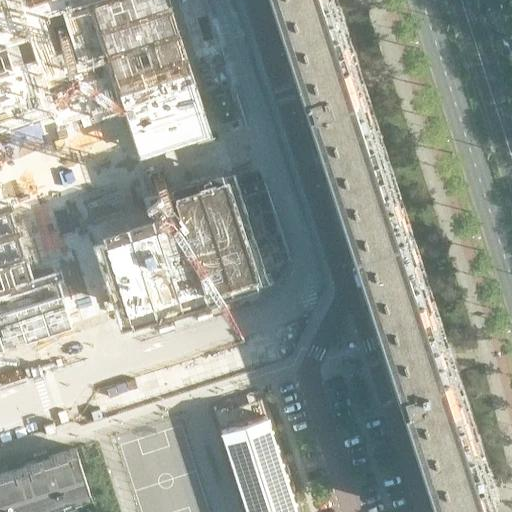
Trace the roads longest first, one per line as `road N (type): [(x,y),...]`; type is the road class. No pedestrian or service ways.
road 1 (residential): [(342,287),(249,0)]
road 2 (secondary): [(420,0),(511,283)]
road 3 (unknown): [(243,255),(197,76),(197,47),(222,0)]
road 4 (residential): [(428,511),(342,287)]
road 5 (residential): [(342,287),(306,372),(351,511)]
